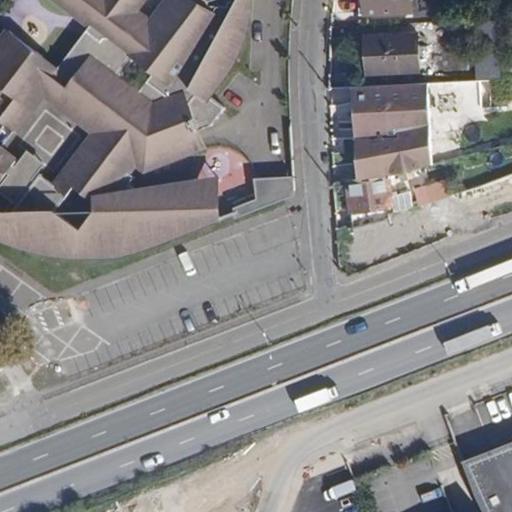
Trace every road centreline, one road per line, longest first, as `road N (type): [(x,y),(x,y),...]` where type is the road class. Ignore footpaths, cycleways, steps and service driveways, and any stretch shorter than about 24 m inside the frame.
road 1 (primary): [(0,437),(511,229)]
road 2 (primary): [(511,191),(0,390)]
road 3 (residential): [(325,248),(0,379)]
road 4 (residential): [(265,511),(296,445),(511,358)]
road 5 (residential): [(325,248),(314,0)]
road 6 (residential): [(511,182),(325,248)]
